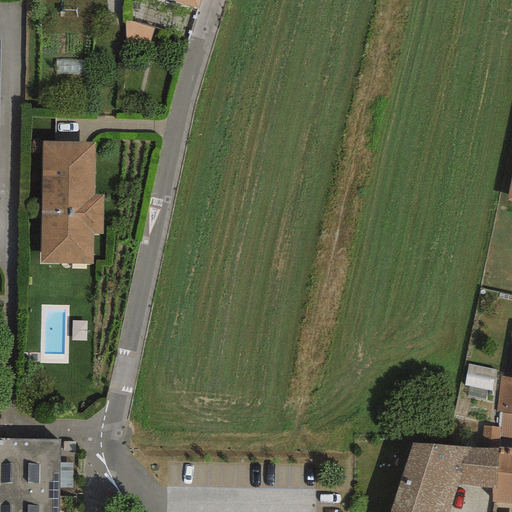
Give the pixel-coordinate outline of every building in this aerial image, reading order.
[(167,0),(197,9),(199,0),(167,0)] [(94,142),(42,141),(40,263),(92,264),(93,234),(102,234),(102,195),(93,195),(94,142)] [(511,377),(501,376),(495,411),(511,414),(511,377)] [(61,511),(62,439),(0,439),(0,511),(61,511)] [(497,449),(411,443),(389,511),(447,511),(457,484),(491,489),(495,489),(497,449)] [(511,448),(497,446),(497,449),(495,489),(491,489),(491,502),(511,504),(511,448)]
